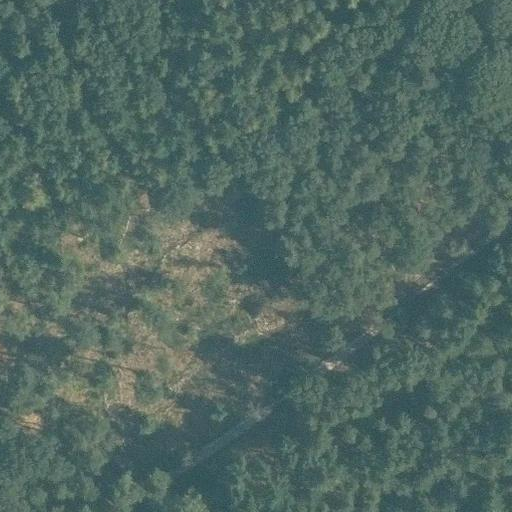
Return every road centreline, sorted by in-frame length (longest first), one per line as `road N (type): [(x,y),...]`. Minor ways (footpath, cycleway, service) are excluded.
road 1 (track): [(511,216),(100,511)]
road 2 (track): [(0,283),(402,0)]
